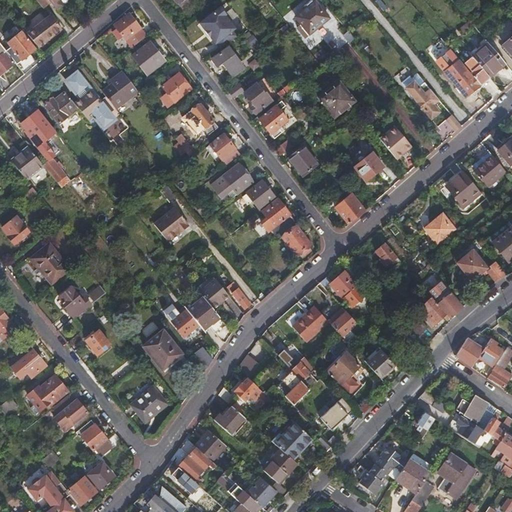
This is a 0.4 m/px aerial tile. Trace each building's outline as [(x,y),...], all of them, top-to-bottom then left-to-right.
[(51,3),(48,0),(37,0),(44,8),(51,3)] [(52,4),(57,10),(62,6),(62,3),(59,0),(48,0),(51,3),(52,4)] [(328,18),(315,1),(296,16),(309,33),(328,18)] [(221,49),(239,35),(234,28),(235,28),(225,15),(226,14),(220,7),(199,23),(215,43),(216,43),(221,49)] [(129,13),(114,26),(117,29),(113,32),(118,39),(122,36),(126,40),(141,28),(129,13)] [(61,28),(51,16),(29,34),(39,47),(61,28)] [(15,62),(16,64),(36,48),(23,31),(8,43),(11,47),(6,50),(15,62)] [(503,32),(496,43),(501,46),(508,35),(503,32)] [(441,38),(449,47),(453,44),(445,35),(443,37),(441,38)] [(479,86),(481,84),(473,75),(460,60),(449,47),(441,38),(438,40),(445,49),(442,51),(448,58),(443,61),(448,68),(443,72),(457,88),(464,97),(468,94),(475,94),(479,86)] [(200,56),(206,52),(198,41),(193,44),(200,56)] [(490,77),(506,63),(489,43),(488,42),(480,49),(472,56),(490,77)] [(0,74),(15,62),(6,50),(0,43),(0,74)] [(165,61),(150,43),(133,56),(148,74),(165,61)] [(234,54),(228,47),(212,59),(217,66),(222,62),(232,75),(240,69),(230,56),(234,54)] [(487,79),(490,77),(472,56),(465,62),(475,73),(473,75),(481,84),(483,86),(489,81),(487,79)] [(419,85),(424,81),(414,69),(407,60),(402,64),(399,61),(391,68),(396,74),(409,91),(411,90),(415,96),(414,97),(421,106),(430,99),(419,85)] [(112,84),(102,91),(111,102),(116,109),(139,92),(137,91),(122,72),(110,81),(112,84)] [(81,99),(75,104),(80,110),(85,116),(88,120),(94,127),(100,123),(104,129),(115,120),(78,73),(67,82),(81,99)] [(191,89),(179,74),(162,87),(167,93),(161,98),(169,108),(191,89)] [(356,101),(339,80),(318,97),(334,118),(356,101)] [(257,82),(246,91),(255,102),(249,106),(255,114),(271,100),(272,100),(266,92),(265,92),(257,82)] [(228,92),(233,99),(244,90),(238,83),(228,92)] [(137,91),(139,92),(141,95),(150,88),(146,84),(137,91)] [(76,110),(63,94),(54,101),(51,98),(44,104),(59,123),(76,110)] [(218,127),(200,104),(191,111),(196,117),(192,121),(198,128),(202,125),(205,128),(203,130),(208,135),(218,127)] [(288,120),(276,106),(259,119),(274,139),(283,132),(279,127),(288,120)] [(85,116),(80,110),(76,114),(80,120),(85,116)] [(56,133),(36,111),(20,123),(27,131),(25,132),(38,147),(56,133)] [(455,131),(461,126),(452,114),(445,119),(455,131)] [(323,140),(336,130),(330,124),(318,134),(323,140)] [(380,139),(396,159),(411,145),(395,126),(380,139)] [(511,134),(508,138),(510,139),(498,150),(510,164),(511,162),(511,134)] [(210,145),(227,166),(241,155),(224,135),(210,145)] [(175,138),(189,156),(193,153),(179,136),(175,138)] [(274,150),(279,157),(292,147),(287,140),(274,150)] [(481,143),(471,151),(482,164),(474,171),(487,186),(504,171),(481,143)] [(28,146),(11,161),(19,170),(23,175),(24,176),(27,180),(44,166),(28,146)] [(318,165),(304,146),(289,157),(304,176),(318,165)] [(383,167),(372,153),(355,167),(366,181),(383,167)] [(58,182),(66,175),(53,158),(44,165),(58,182)] [(252,182),(238,164),(223,177),(227,182),(223,185),(229,193),(233,190),(237,194),(252,182)] [(55,179),(45,167),(33,176),(42,189),(55,179)] [(480,193),(462,172),(445,187),(463,208),(480,193)] [(57,182),(62,188),(71,181),(68,178),(66,175),(58,182),(57,182)] [(24,184),(29,190),(33,187),(28,181),(24,184)] [(275,197),(262,181),(247,193),(260,209),(275,197)] [(167,184),(160,189),(169,200),(176,196),(167,184)] [(29,190),(22,196),(25,200),(32,194),(34,196),(38,193),(33,187),(29,190)] [(365,209),(352,194),(336,208),(348,223),(365,209)] [(295,221),(278,200),(263,212),(275,227),(270,230),(275,236),(295,221)] [(187,223),(174,207),(154,222),(166,239),(177,230),(179,232),(188,226),(186,224),(187,223)] [(455,229),(442,214),(424,229),(437,244),(455,229)] [(29,232),(16,217),(3,228),(10,236),(9,237),(15,244),(29,232)] [(511,258),(511,223),(509,220),(488,239),(492,244),(494,243),(510,261),(511,258)] [(311,244),(297,226),(283,238),(297,256),(300,253),(303,257),(311,251),(308,247),(311,244)] [(396,241),(392,238),(387,242),(390,246),(396,241)] [(70,269),(49,243),(31,258),(51,283),(70,269)] [(397,257),(386,244),(372,256),(378,263),(381,261),(386,267),(397,257)] [(486,270),(496,282),(506,274),(496,262),(488,268),(473,250),(457,263),(473,281),(486,270)] [(344,271),(330,284),(343,298),(344,297),(350,292),(353,296),(348,301),(352,306),(364,296),(356,287),(357,286),(344,271)] [(325,278),(320,283),(325,288),(330,284),(325,278)] [(215,279),(199,292),(204,298),(212,309),(229,296),(215,279)] [(445,310),(451,317),(456,313),(460,310),(463,307),(450,292),(446,287),(441,281),(429,292),(439,303),(445,310)] [(89,305),(74,285),(59,297),(63,301),(61,302),(69,310),(67,312),(73,319),(89,305)] [(308,293),(305,296),(314,306),(325,297),(316,286),(311,291),(308,293)] [(106,292),(102,287),(91,297),(94,302),(106,292)] [(250,304),(239,288),(233,293),(245,309),(250,304)] [(350,292),(344,297),(348,301),(353,296),(350,292)] [(424,318),(432,327),(443,316),(447,320),(450,317),(438,304),(427,292),(422,299),(426,304),(422,307),(429,314),(424,318)] [(305,296),(298,302),(307,311),(291,327),(305,343),(328,322),(314,306),(305,296)] [(204,298),(188,310),(199,324),(204,330),(209,326),(218,338),(225,343),(232,333),(212,309),(204,298)] [(19,328),(0,305),(0,342),(4,340),(19,328)] [(331,325),(340,335),(344,331),(346,333),(357,323),(346,312),(346,311),(343,308),(328,322),(331,325)] [(199,324),(188,310),(173,322),(184,336),(199,324)] [(400,325),(405,330),(406,329),(414,339),(428,327),(419,318),(412,324),(407,319),(400,325)] [(110,343),(99,329),(85,340),(96,354),(110,343)] [(182,353),(167,334),(147,350),(163,369),(182,353)] [(496,342),(490,338),(483,349),(479,355),(494,365),(505,347),(502,345),(499,349),(495,347),(495,348),(493,347),(496,342)] [(483,349),(466,339),(459,350),(455,355),(462,360),(472,366),(479,355),(483,349)] [(269,354),(257,342),(251,350),(262,361),(269,354)] [(14,356),(9,360),(13,365),(14,366),(19,362),(27,372),(31,377),(47,365),(34,349),(32,352),(27,346),(26,347),(14,356)] [(511,351),(505,347),(494,365),(491,370),(493,371),(489,377),(499,384),(504,387),(511,374),(503,369),(511,354),(511,351)] [(297,377),(301,381),(309,373),(307,371),(305,369),(303,370),(297,365),(282,348),(275,354),(291,370),(297,377)] [(366,363),(380,378),(395,365),(381,350),(366,363)] [(205,351),(198,357),(207,368),(211,362),(212,361),(205,351)] [(360,366),(346,352),(327,371),(341,385),(360,366)] [(14,366),(13,365),(10,368),(12,370),(19,378),(27,372),(19,362),(14,366)] [(351,376),(358,382),(367,373),(360,367),(351,376)] [(309,373),(301,381),(306,387),(309,384),(312,381),(315,379),(309,373)] [(68,391),(55,375),(47,382),(49,386),(42,391),(39,386),(28,395),(32,400),(30,401),(36,408),(37,407),(41,410),(47,406),(48,407),(51,404),(68,391)] [(256,388),(247,379),(242,385),(241,383),(233,391),(244,401),(249,396),(253,400),(255,400),(258,397),(266,404),(271,400),(267,396),(262,392),(257,387),(256,388)] [(285,397),(293,405),(309,390),(306,387),(301,381),(285,397)] [(167,404),(153,387),(130,404),(144,421),(160,408),(161,409),(167,404)] [(223,388),(218,396),(229,405),(235,398),(223,388)] [(432,396),(425,391),(420,397),(433,405),(437,399),(432,396)] [(69,394),(49,410),(55,416),(54,417),(65,431),(73,424),(86,414),(88,412),(77,399),(75,400),(69,394)] [(493,416),(494,414),(485,408),(488,402),(475,395),(470,403),(463,398),(456,409),(463,414),(476,422),(475,424),(479,427),(483,430),(491,417),(493,416)] [(11,397),(0,405),(0,407),(6,416),(19,406),(11,397)] [(336,402),(320,418),(331,430),(348,415),(346,413),(340,407),(336,402)] [(234,404),(231,407),(240,414),(242,412),(234,404)] [(220,414),(214,420),(231,435),(245,419),(240,414),(231,407),(223,416),(220,414)] [(423,411),(420,416),(418,415),(412,423),(420,428),(418,432),(420,433),(418,436),(422,439),(435,419),(423,411)] [(479,427),(475,424),(461,415),(453,427),(474,442),(481,432),(484,434),(486,431),(483,430),(479,427)] [(499,422),(491,417),(483,430),(486,431),(500,441),(505,434),(506,433),(496,427),(499,422)] [(91,420),(76,432),(80,438),(82,437),(93,450),(106,439),(91,420)] [(293,459),(312,439),(295,424),(281,439),(278,436),(272,442),(281,449),(293,459)] [(209,430),(194,446),(211,462),(226,445),(209,430)] [(327,442),(317,433),(312,438),(322,447),(324,445),(327,442)] [(511,438),(505,434),(500,441),(491,455),(494,457),(499,449),(505,453),(500,461),(508,466),(511,461),(511,460),(511,438)] [(107,440),(96,449),(101,456),(113,446),(107,440)] [(191,453),(188,456),(203,470),(211,462),(194,446),(193,448),(194,449),(191,453)] [(402,470),(408,461),(390,446),(370,470),(368,468),(360,478),(361,485),(376,495),(385,483),(383,481),(396,465),(402,470)] [(263,470),(278,484),(297,463),(293,459),(281,449),(263,470)] [(53,451),(42,460),(48,467),(59,459),(53,451)] [(430,472),(434,465),(413,452),(409,459),(430,472)] [(467,464),(450,453),(438,472),(446,477),(438,488),(447,494),(448,493),(457,499),(476,470),(467,464)] [(188,456),(178,468),(196,483),(198,486),(202,482),(197,477),(203,470),(188,456)] [(430,472),(409,459),(408,461),(402,470),(396,479),(417,492),(424,481),(430,472)] [(500,461),(498,460),(494,466),(509,476),(511,473),(511,472),(511,469),(508,466),(500,461)] [(114,477),(103,463),(88,474),(100,488),(114,477)] [(196,483),(178,468),(172,475),(189,490),(196,483)] [(53,507),(46,511),(73,511),(74,511),(63,498),(63,499),(53,488),(60,482),(59,480),(51,471),(40,479),(38,479),(37,478),(36,478),(34,478),(33,479),(32,480),(32,482),(32,483),(31,484),(32,485),(27,490),(36,502),(44,495),(53,507)] [(96,492),(84,477),(69,490),(80,505),(96,492)] [(221,477),(217,481),(228,490),(231,486),(221,477)] [(261,506),(275,490),(274,489),(260,477),(246,493),(261,506)] [(434,487),(424,481),(417,492),(403,511),(415,511),(426,496),(427,497),(434,487)] [(275,490),(282,497),(287,492),(278,484),(274,489),(275,490)] [(136,501),(133,504),(142,511),(182,511),(187,507),(162,486),(160,493),(152,485),(143,494),(136,501)] [(252,511),(256,511),(261,506),(246,493),(238,486),(233,491),(239,497),(237,498),(252,511)] [(217,509),(220,505),(206,493),(204,491),(194,501),(202,508),(208,501),(217,509)] [(508,511),(511,506),(511,501),(508,499),(501,509),(505,511),(508,511)] [(471,511),(475,506),(470,503),(463,511),(471,511)]
